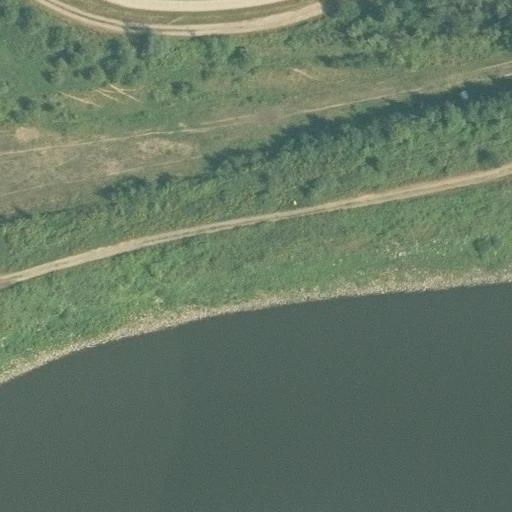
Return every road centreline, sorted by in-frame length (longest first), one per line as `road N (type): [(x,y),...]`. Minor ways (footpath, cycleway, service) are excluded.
road 1 (track): [(511,171),(0,281)]
road 2 (track): [(37,0),(99,29),(155,38),(306,20),(368,0)]
